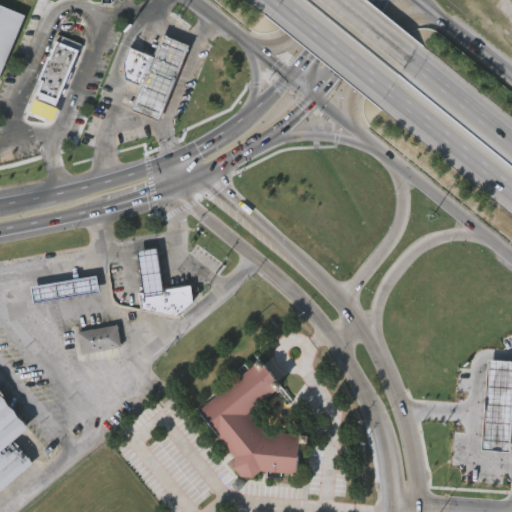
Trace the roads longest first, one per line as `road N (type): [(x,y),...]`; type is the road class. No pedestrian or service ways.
road 1 (secondary): [(171,193),(325,324),(370,405),(386,511)]
road 2 (secondary): [(246,44),(511,257)]
road 3 (secondary): [(419,503),(414,448),(395,395),(347,316)]
road 4 (secondary): [(372,352),(381,292),(419,248),(462,238),(500,248)]
road 5 (secondary): [(347,316),(203,177)]
road 6 (secondary): [(403,171),(398,234),(344,295),(347,316)]
road 7 (secondary): [(444,20),(413,20),(376,60),(357,91),(358,134)]
road 8 (motorway): [(390,90),(511,189)]
road 9 (motorway): [(282,2),(390,90)]
road 10 (primary): [(277,135),(336,141),(403,171)]
road 11 (motorway): [(511,140),(411,58)]
